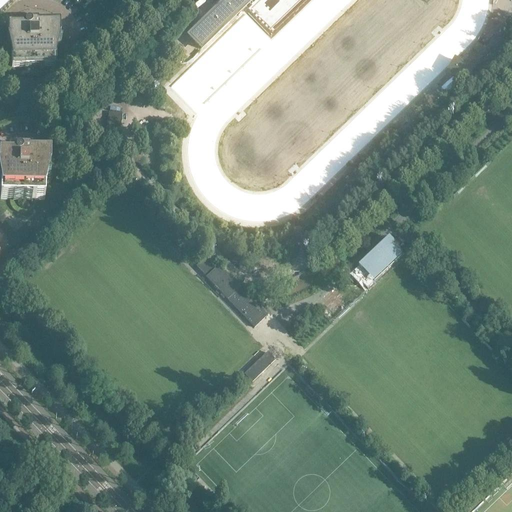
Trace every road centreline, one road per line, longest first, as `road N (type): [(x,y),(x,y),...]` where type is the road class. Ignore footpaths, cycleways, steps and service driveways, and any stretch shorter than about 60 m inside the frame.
road 1 (secondary): [(138,511),(0,368)]
road 2 (secondary): [(0,394),(113,511)]
